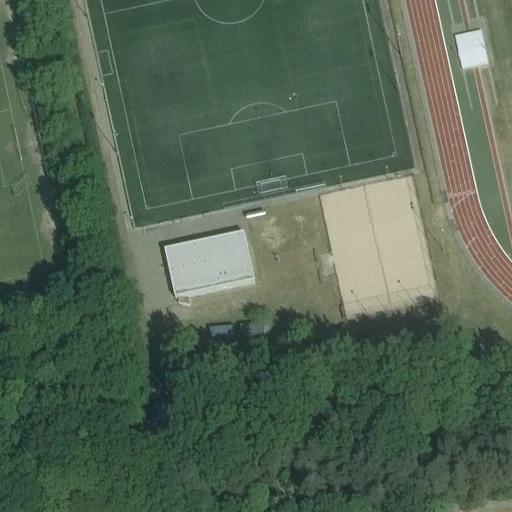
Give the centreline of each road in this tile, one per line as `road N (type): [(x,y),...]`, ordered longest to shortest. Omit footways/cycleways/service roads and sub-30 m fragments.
road 1 (track): [(202,436),(511,411)]
road 2 (track): [(0,453),(181,438)]
